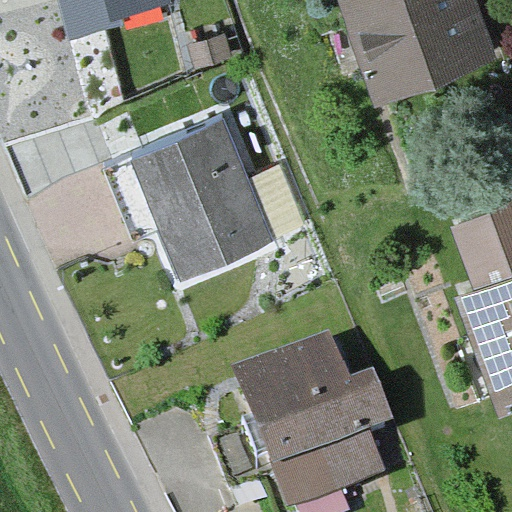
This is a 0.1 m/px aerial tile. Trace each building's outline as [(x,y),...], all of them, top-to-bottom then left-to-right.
[(58,0),(68,32),(99,22),(93,2),(97,0),(58,0)] [(322,0),(363,103),(491,53),(470,0),(322,0)] [(223,114),(118,161),(174,281),(278,234),(223,114)] [(511,128),(503,132),(511,155),(511,128)] [(511,199),(436,228),(459,290),(441,296),(487,416),(511,406),(511,199)] [(317,355),(210,402),(258,511),(306,511),(373,483),(356,444),(377,435),(355,386),(335,394),(317,355)]
